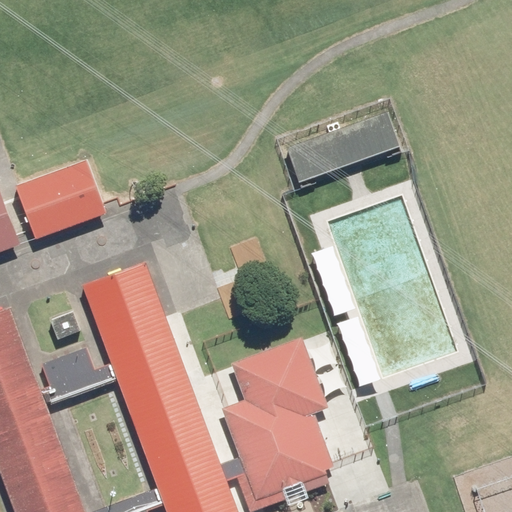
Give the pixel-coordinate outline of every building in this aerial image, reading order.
[(280,141),(300,192),(420,146),(400,95),(280,141)] [(20,180),(41,237),(109,212),(88,155),(20,180)] [(0,249),(15,245),(0,200),(0,249)] [(242,511),(154,258),(90,281),(169,511),(242,511)] [(91,511),(15,303),(0,308),(0,447),(23,511),(91,511)] [(76,312),(52,319),(59,339),(82,331),(76,312)] [(225,408),(261,506),(342,475),(318,412),(331,407),(305,338),(229,367),(243,402),(225,408)]
